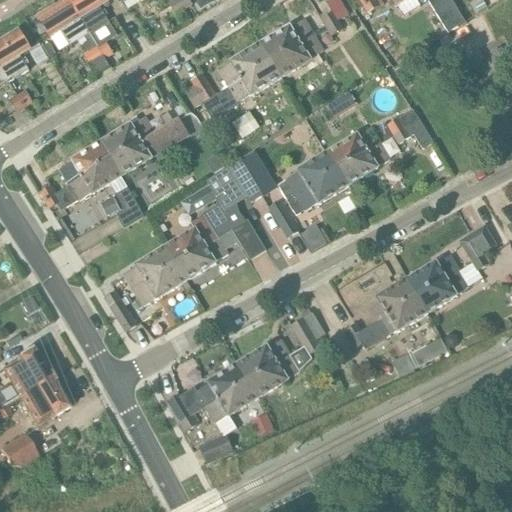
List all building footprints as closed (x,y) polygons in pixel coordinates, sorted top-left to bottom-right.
[(108,2),(111,0),(70,0),(69,1),(90,35),(109,23),(100,8),(109,3),(108,2)] [(174,16),(182,11),(174,0),(167,4),(174,16)] [(174,0),(182,11),(192,5),(188,0),(174,0)] [(212,2),(210,0),(194,0),(200,9),(212,2)] [(358,0),(364,8),(376,1),(374,0),(358,0)] [(415,0),(391,0),(397,8),(403,19),(420,8),(415,0)] [(458,30),(467,25),(451,0),(431,0),(428,2),(448,35),(458,29),(458,30)] [(96,76),(110,68),(105,59),(98,47),(90,35),(69,1),(39,20),(50,37),(60,31),(69,46),(85,38),(88,43),(84,45),(89,53),(85,56),(96,76)] [(376,1),(364,8),(368,15),(380,8),(376,1)] [(327,31),(339,24),(338,22),(333,14),(321,21),(327,31)] [(271,64),(313,38),(304,22),(291,30),(290,28),(260,46),(271,64)] [(339,24),(327,31),(331,38),(343,31),(339,24)] [(0,43),(0,72),(7,85),(29,72),(20,57),(30,51),(19,33),(0,43)] [(271,64),(282,81),(305,67),(309,73),(323,64),(318,56),(323,53),(313,38),(271,64)] [(105,43),(98,47),(105,59),(112,54),(105,43)] [(219,74),(229,90),(271,64),(260,46),(231,64),(232,66),(219,74)] [(251,100),(282,81),(271,64),(229,90),(224,92),(203,106),(213,122),(239,106),(238,105),(250,98),(251,100)] [(203,106),(224,92),(218,82),(207,83),(202,76),(190,83),(194,89),(185,94),(195,110),(203,106)] [(15,97),(23,110),(32,104),(25,91),(15,97)] [(16,114),(23,110),(15,97),(9,101),(16,114)] [(168,129),(179,122),(173,112),(162,119),(168,129)] [(393,139),(420,123),(413,112),(386,128),(393,139)] [(244,118),(232,126),(242,140),(254,133),(244,118)] [(151,139),(154,136),(154,135),(145,120),(132,128),(131,127),(101,145),(111,163),(151,139)] [(111,163),(122,180),(153,161),(152,159),(188,137),(179,122),(168,129),(154,136),(151,139),(111,163)] [(420,123),(393,139),(398,146),(413,137),(422,151),(433,144),(420,123)] [(338,173),(380,147),(370,130),(359,137),(358,135),(327,154),(338,173)] [(70,188),(111,163),(101,145),(72,163),(72,164),(60,172),(70,188)] [(338,173),(348,189),(378,170),(378,169),(389,161),(380,147),(338,173)] [(240,160),(233,150),(223,157),(229,167),(240,160)] [(303,195),(338,173),(327,154),(296,173),(298,176),(286,183),(286,182),(278,187),(288,204),(303,195)] [(222,164),(217,156),(206,163),(211,171),(222,164)] [(228,170),(247,198),(251,205),(263,198),(241,162),(228,170)] [(92,198),(122,180),(111,163),(70,188),(79,203),(91,196),(92,198)] [(237,205),(247,198),(228,170),(207,184),(210,188),(217,199),(221,205),(192,225),(196,231),(165,250),(176,267),(218,241),(246,223),(239,213),(237,205)] [(320,206),(348,189),(338,173),(303,195),(288,204),(296,218),(305,213),(305,214),(319,205),(320,206)] [(46,203),(57,197),(51,188),(40,194),(46,203)] [(124,229),(144,218),(127,189),(115,196),(120,204),(125,212),(117,216),(124,229)] [(57,197),(46,203),(50,210),(61,204),(57,197)] [(119,211),(114,199),(102,205),(107,217),(119,211)] [(288,240),(299,233),(281,203),(270,210),(288,240)] [(176,267),(186,284),(216,266),(215,264),(227,256),(225,252),(243,241),(253,258),(265,251),(248,222),(246,223),(218,241),(176,267)] [(315,252),(330,245),(322,228),(307,236),(315,252)] [(473,265),(484,257),(483,256),(491,251),(497,247),(486,228),(461,243),(468,256),(473,265)] [(134,293),(176,267),(165,250),(136,268),(137,270),(125,278),(134,293)] [(484,257),(473,265),(478,273),(489,266),(484,257)] [(417,300),(459,274),(449,259),(437,266),(436,264),(407,282),(417,300)] [(157,302),(186,284),(176,267),(134,293),(139,301),(134,304),(139,311),(156,300),(157,302)] [(417,300),(427,317),(457,297),(457,296),(468,289),(459,274),(417,300)] [(375,326),(417,300),(407,282),(377,301),(378,303),(366,310),(375,326)] [(110,309),(121,302),(115,293),(104,300),(110,309)] [(128,298),(122,302),(126,308),(132,304),(128,298)] [(38,309),(31,299),(21,305),(28,316),(38,309)] [(417,300),(375,326),(362,334),(358,337),(363,344),(368,350),(396,333),(398,336),(427,317),(417,300)] [(121,302),(110,309),(126,334),(137,327),(121,302)] [(291,328),(304,349),(316,341),(325,336),(313,316),(303,321),(291,328)] [(350,342),(358,337),(362,334),(357,326),(345,334),(350,342)] [(363,344),(358,337),(350,342),(355,349),(363,344)] [(316,341),(304,349),(309,357),(321,349),(316,341)] [(416,375),(449,358),(440,341),(392,366),(398,379),(414,371),(416,375)] [(247,383),(290,357),(281,342),(268,350),(267,349),(238,367),(247,383)] [(0,411),(7,407),(19,400),(53,379),(36,350),(2,371),(10,385),(1,391),(0,393),(0,394),(2,397),(0,398),(0,411)] [(288,380),(300,373),(290,357),(247,383),(259,402),(290,383),(288,380)] [(209,387),(196,394),(194,390),(180,399),(192,418),(206,409),(247,383),(238,367),(208,385),(209,387)] [(19,400),(36,428),(50,420),(51,421),(71,409),(53,379),(19,400)] [(230,420),(259,402),(247,383),(206,409),(215,425),(223,438),(224,437),(236,430),(230,420)] [(168,404),(180,424),(192,418),(180,399),(179,397),(168,404)] [(7,407),(0,411),(0,423),(12,416),(7,407)] [(273,432),(266,416),(253,422),(259,438),(273,432)] [(197,427),(193,420),(192,418),(180,424),(186,433),(197,427)] [(21,470),(38,459),(25,437),(0,451),(10,467),(21,470)] [(207,465),(232,453),(224,437),(223,438),(199,449),(207,465)]
